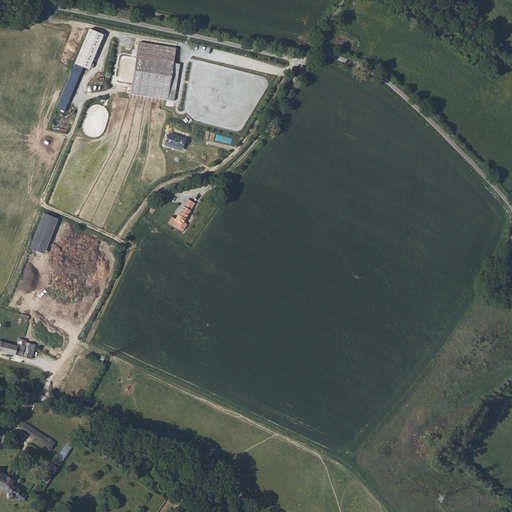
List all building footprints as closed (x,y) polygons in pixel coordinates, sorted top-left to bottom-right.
[(89,29),(58,109),(66,112),(83,68),(89,70),(103,34),(89,29)] [(176,46),(136,40),(128,93),(175,100),(180,63),(175,62),(177,47),(176,46)] [(183,150),(186,138),(168,133),(165,145),(183,150)] [(183,222),(195,203),(188,199),(175,219),(171,217),(168,223),(171,225),(178,229),(180,228),(183,230),(185,226),(185,223),(183,222)] [(58,218),(44,213),(30,248),(44,253),(58,218)] [(0,348),(30,356),(34,341),(25,339),(26,337),(18,335),(16,342),(0,338),(0,348)] [(48,446),(52,440),(30,425),(32,421),(29,420),(27,420),(25,422),(22,420),(18,426),(48,446)] [(54,436),(32,421),(30,425),(52,440),(54,436)] [(48,455),(53,459),(66,440),(60,436),(48,455)] [(68,440),(55,460),(61,463),(73,444),(68,440)] [(35,475),(40,478),(49,463),(44,460),(35,475)] [(52,463),(42,479),(48,483),(57,467),(52,463)] [(24,493),(12,485),(9,482),(11,478),(0,470),(0,486),(6,491),(6,494),(7,495),(10,496),(13,495),(20,500),(24,493)]
